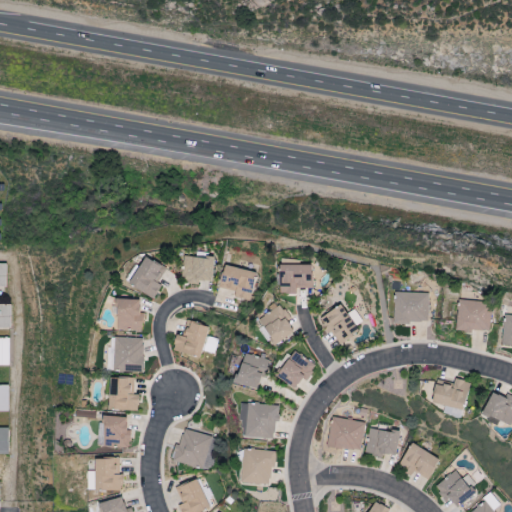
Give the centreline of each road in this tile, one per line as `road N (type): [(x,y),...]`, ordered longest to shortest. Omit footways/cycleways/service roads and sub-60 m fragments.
road 1 (motorway): [(0,115),(511,207)]
road 2 (motorway): [(511,119),(0,27)]
road 3 (residential): [(303,511),(298,458),(305,426),(347,375),(426,354),(511,376)]
road 4 (residential): [(298,481),(378,485),(422,511)]
